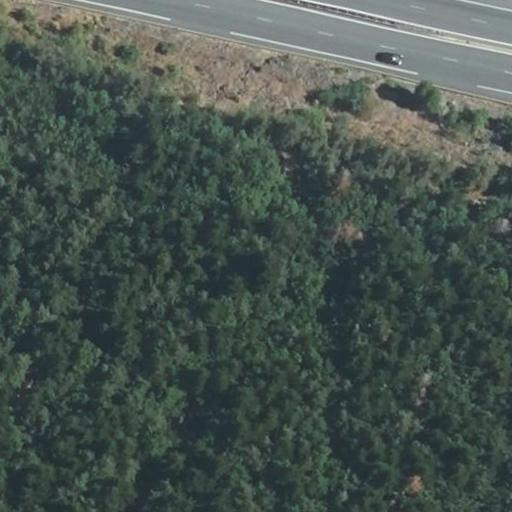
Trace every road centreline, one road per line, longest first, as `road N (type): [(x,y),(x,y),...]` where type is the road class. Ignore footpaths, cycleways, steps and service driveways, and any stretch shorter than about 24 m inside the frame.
road 1 (trunk): [(190,0),(511,70)]
road 2 (trunk): [(511,26),(385,0)]
